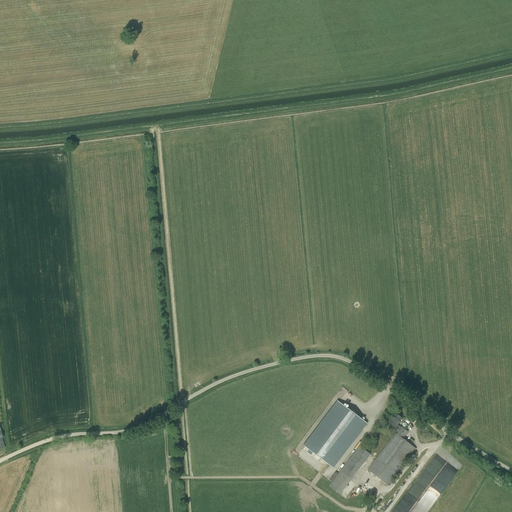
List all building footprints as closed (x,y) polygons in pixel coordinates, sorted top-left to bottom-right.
[(303,447),(332,467),(365,423),(337,402),(303,447)] [(399,431),(402,428),(397,425),(402,418),(395,413),(388,423),(395,428),(399,431)] [(399,431),(396,434),(395,433),(367,470),(388,485),(416,449),(403,439),(408,432),(402,427),(402,428),(399,431)] [(370,454),(359,446),(349,460),(360,468),(370,454)] [(332,481),(338,473),(336,471),(330,479),(332,481)] [(433,493),(428,502),(434,505),(438,496),(433,493)]
